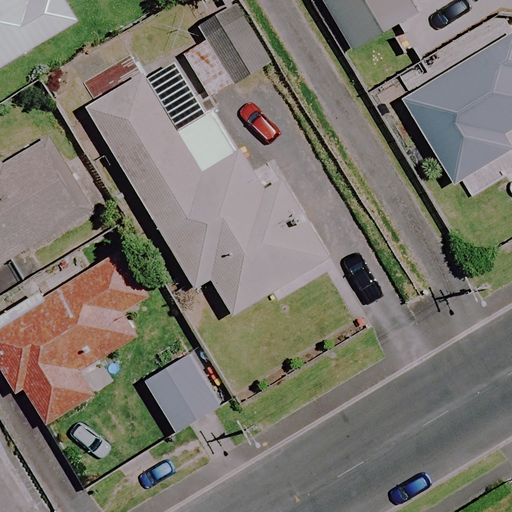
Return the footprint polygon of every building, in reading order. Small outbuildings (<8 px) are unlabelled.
[(0,0),(0,76),(84,28),(68,0),(34,0),(33,1),(32,0),(0,0)] [(414,18),(403,0),(314,0),(349,57),(414,18)] [(269,68),(238,13),(180,46),(210,101),(269,68)] [(511,39),(404,105),(455,190),(511,155),(511,148),(506,139),(511,135),(511,39)] [(206,179),(146,82),(90,116),(198,291),(205,287),(226,319),(328,256),(284,185),(269,194),(244,155),(206,179)] [(0,267),(88,217),(42,137),(0,160),(0,267)] [(128,315),(139,309),(111,259),(0,320),(0,365),(17,396),(27,390),(47,427),(97,400),(82,374),(142,340),(128,315)] [(218,411),(186,360),(147,384),(179,435),(218,411)]
